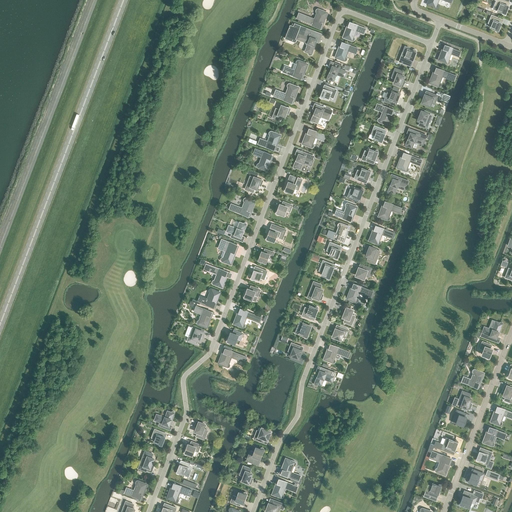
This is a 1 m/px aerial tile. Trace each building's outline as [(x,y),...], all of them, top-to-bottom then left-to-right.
[(428,0),(427,4),(431,6),(438,9),(439,5),(437,4),(438,0),(443,0),(451,3),(451,0),(428,0)] [(503,0),(497,0),(495,6),(499,7),(497,10),(503,12),(502,13),(503,14),(504,15),(505,14),(506,14),(507,10),(508,6),(508,5),(509,3),(510,3),(503,0)] [(314,26),(320,28),(323,20),(324,21),(327,13),(322,11),(322,10),(319,9),(318,9),(317,9),(316,10),(316,11),(316,12),(316,13),(317,13),(315,19),(299,13),(296,18),(314,25),(314,26)] [(500,22),(501,19),(492,15),(488,23),(492,24),(490,27),(495,30),(495,31),(496,31),(496,32),(497,32),(498,32),(499,31),(500,27),(499,27),(501,23),(500,22)] [(348,39),(351,41),(352,41),(353,41),(354,40),(354,39),(354,38),(354,37),(353,37),(355,31),(364,34),(366,28),(350,22),(347,29),(346,29),(343,37),(348,39)] [(311,55),(312,54),(313,51),(312,50),(315,43),(316,40),(315,39),(318,33),(295,24),(294,27),(290,26),(286,38),(295,42),(296,38),(306,42),(307,45),(305,51),(308,53),(308,54),(309,54),(309,55),(310,55),(311,55)] [(336,57),(340,59),(344,61),(345,61),(346,61),(346,60),(347,59),(347,58),(346,57),(345,57),(348,51),(356,54),(358,48),(342,42),(340,49),(339,49),(336,57)] [(450,62),(449,61),(449,60),(448,60),(450,53),(458,57),(461,51),(445,45),(442,52),(441,52),(438,60),(443,61),(443,62),(446,64),(447,64),(448,63),(449,63),(450,62)] [(399,61),(408,65),(410,59),(413,60),(414,56),(415,56),(416,52),(416,51),(416,50),(415,50),(414,49),(413,49),(412,50),(412,51),(408,49),(406,54),(403,52),(399,61)] [(303,72),(304,72),(307,64),(303,62),(299,60),(298,60),(297,60),(296,61),(296,62),(296,63),(297,64),(295,70),(285,66),(282,72),(301,79),(303,72)] [(341,70),(342,66),(334,63),(333,66),(331,69),(329,75),(328,74),(327,78),(327,79),(327,80),(328,80),(329,80),(330,80),(330,79),(337,82),(340,75),(344,77),(347,72),(341,70)] [(394,83),(402,86),(404,83),(401,82),(404,76),(401,75),(403,71),(395,68),(392,77),(396,79),(394,83)] [(430,82),(434,84),(434,85),(438,86),(439,87),(440,86),(441,85),(441,84),(440,83),(439,82),(442,76),(454,81),(456,75),(436,68),(434,75),(433,74),(430,82)] [(273,96),(291,103),(294,95),(295,96),(298,87),(294,86),(294,85),(290,84),(289,83),(288,84),(287,84),(287,85),(287,86),(288,87),(289,88),(286,94),(276,89),(273,96)] [(321,99),(322,99),(323,98),(328,100),(329,96),(333,98),(336,90),(327,86),(326,90),(323,89),(321,94),(320,96),(320,97),(320,98),(321,99)] [(267,88),(265,94),(270,97),(273,90),(267,88)] [(392,91),(391,94),(387,93),(384,101),(393,104),(394,101),(397,102),(399,96),(399,97),(400,94),(400,93),(400,92),(399,92),(398,92),(397,92),(397,93),(392,91)] [(422,103),(430,106),(433,98),(436,100),(437,96),(428,92),(427,96),(425,95),(422,103)] [(378,121),(378,122),(379,122),(383,124),(383,123),(388,125),(391,117),(390,116),(393,109),(382,105),(377,103),(375,109),(383,112),(381,118),(380,118),(379,118),(378,119),(378,120),(378,121)] [(284,117),(286,111),(289,112),(290,108),(282,105),(282,106),(280,110),(276,108),(273,117),(280,120),(282,116),(284,117)] [(331,110),(326,108),(318,105),(317,109),(316,109),(315,112),(315,111),(313,117),(312,117),(311,120),(311,121),(311,122),(312,123),(313,123),(313,122),(314,122),(317,123),(320,116),(328,120),(330,114),(331,110)] [(418,114),(420,114),(418,120),(420,121),(419,125),(426,128),(430,119),(428,118),(429,114),(427,114),(428,113),(419,110),(418,114)] [(382,139),(384,134),(382,133),(384,129),(374,126),(371,134),(375,135),(374,139),(379,140),(379,141),(379,142),(380,143),(381,143),(381,142),(382,142),(383,139),(382,139)] [(324,141),(326,135),(309,129),(306,136),(306,135),(302,143),(307,145),(307,146),(311,147),(312,148),(313,147),(314,146),(314,145),(313,144),(312,143),(314,137),(324,141)] [(405,145),(405,146),(405,147),(406,147),(407,147),(408,147),(408,146),(412,148),(414,141),(423,144),(425,139),(426,135),(413,130),(411,133),(410,136),(409,136),(407,142),(406,142),(405,145)] [(276,143),(277,143),(280,135),(275,133),(276,133),(272,131),(271,131),(270,131),(269,132),(269,133),(269,134),(269,135),(270,135),(268,141),(260,138),(258,144),(273,150),(276,143)] [(262,168),(267,170),(270,162),(269,162),(272,155),(255,148),(253,154),(262,158),(260,163),(259,163),(258,164),(257,164),(256,165),(257,166),(257,167),(258,168),(262,169),(262,168)] [(378,151),(378,150),(377,150),(376,150),(375,150),(375,151),(370,149),(368,152),(365,151),(362,159),(373,163),(374,160),(376,155),(377,155),(378,152),(378,151)] [(312,159),(311,159),(312,156),(301,151),(299,155),(299,154),(298,157),(297,157),(295,163),(294,163),(293,166),(293,167),(293,168),(294,168),(295,168),(296,168),(296,167),(300,169),(301,164),(304,163),(310,165),(312,159)] [(397,167),(402,169),(402,170),(405,171),(406,171),(407,171),(408,170),(408,169),(408,168),(407,167),(409,161),(420,165),(422,160),(404,153),(401,160),(400,159),(397,167)] [(354,178),(364,182),(365,178),(367,179),(369,174),(370,174),(371,172),(371,171),(370,170),(370,169),(369,169),(368,169),(367,170),(362,168),(361,172),(358,170),(354,178)] [(250,176),(245,189),(253,192),(254,188),(257,189),(259,183),(261,184),(263,180),(254,177),(254,178),(250,176)] [(288,182),(286,186),(284,189),(284,190),(284,191),(285,192),(286,193),(287,192),(288,192),(289,191),(293,193),(294,188),(298,190),(302,179),(298,177),(298,178),(293,176),(290,183),(288,182)] [(389,193),(390,193),(391,192),(394,193),(397,187),(405,190),(409,181),(395,176),(394,179),(393,179),(392,182),(389,188),(389,187),(388,191),(388,192),(389,193)] [(363,191),(363,190),(363,189),(362,188),(361,188),(361,189),(360,189),(355,187),(354,191),(350,189),(347,197),(358,201),(359,198),(360,198),(362,193),(363,191)] [(251,210),(254,202),(250,200),(250,199),(246,198),(245,198),(244,198),(244,199),(243,200),(243,201),(244,202),(245,202),(243,208),(231,204),(229,209),(248,216),(251,210)] [(289,212),(292,205),(283,201),(281,205),(279,204),(278,208),(277,208),(276,212),(276,213),(276,214),(277,214),(278,215),(279,215),(280,214),(280,213),(284,215),(286,211),(289,212)] [(379,216),(383,218),(383,219),(387,220),(388,220),(389,220),(389,219),(390,218),(390,217),(389,216),(388,216),(391,210),(400,213),(402,208),(385,201),(382,208),(379,216)] [(334,215),(350,221),(353,214),(354,214),(356,207),(352,205),(352,204),(348,203),(347,203),(346,203),(346,204),(345,205),(345,206),(346,207),(347,207),(345,212),(337,209),(334,215)] [(231,237),(239,240),(240,236),(241,237),(242,233),(242,234),(244,228),(245,228),(246,225),(246,224),(246,223),(245,223),(244,223),(243,224),(240,222),(237,229),(229,226),(227,231),(232,233),(231,237)] [(326,236),(342,242),(345,235),(346,235),(349,227),(344,225),(344,224),(341,223),(340,223),(339,223),(338,224),(337,225),(338,226),(338,227),(339,227),(337,233),(329,230),(326,236)] [(267,241),(268,241),(269,241),(270,240),(270,239),(274,241),(276,236),(279,237),(278,237),(282,239),(286,229),(272,224),(270,228),(271,228),(270,230),(269,230),(268,234),(267,234),(266,238),(266,239),(266,240),(267,241)] [(372,232),(369,240),(374,242),(374,243),(377,244),(378,244),(379,244),(380,243),(380,242),(380,241),(379,240),(381,234),(393,239),(395,233),(376,226),(373,233),(372,232)] [(226,262),(231,264),(234,256),(233,256),(237,245),(221,239),(218,248),(226,251),(224,257),(223,257),(222,257),(221,258),(221,259),(221,260),(221,261),(222,262),(226,263),(226,262)] [(329,255),(334,257),(334,258),(335,258),(335,259),(336,259),(337,259),(338,258),(339,255),(338,255),(340,250),(338,249),(339,246),(330,242),(327,250),(330,251),(329,255)] [(366,249),(368,250),(366,256),(368,257),(367,261),(375,264),(380,251),(376,249),(367,245),(366,249)] [(271,259),(274,252),(265,249),(263,252),(261,251),(260,255),(259,255),(258,259),(257,260),(258,261),(258,262),(259,262),(261,262),(262,262),(262,261),(266,262),(268,258),(271,259)] [(323,261),(319,270),(323,272),(321,275),(327,277),(326,278),(327,279),(328,279),(329,279),(330,278),(331,276),(330,275),(332,270),(334,265),(323,261)] [(217,285),(222,287),(225,279),(224,278),(227,272),(206,264),(204,269),(217,274),(215,280),(214,280),(213,280),(212,281),(212,282),(212,283),(212,284),(213,284),(217,286),(217,285)] [(356,275),(364,278),(365,275),(368,276),(371,268),(362,265),(361,268),(359,268),(356,275)] [(264,279),(267,271),(257,268),(256,271),(254,270),(252,275),(251,275),(250,278),(250,279),(251,279),(251,280),(252,280),(253,280),(254,279),(259,281),(260,278),(264,279)] [(313,297),(321,300),(322,296),(320,295),(322,289),(320,289),(321,285),(314,282),(308,298),(312,299),(313,297)] [(347,298),(352,300),(351,301),(355,302),(356,302),(357,302),(358,301),(358,300),(358,299),(357,298),(359,292),(371,297),(373,291),(354,284),(351,291),(350,290),(347,298)] [(248,298),(255,301),(260,289),(250,286),(249,289),(247,288),(246,292),(245,292),(243,296),(243,297),(244,298),(244,299),(245,299),(246,299),(247,299),(248,298)] [(216,300),(217,300),(220,292),(215,291),(215,290),(212,288),(211,288),(210,289),(209,289),(209,290),(209,291),(209,292),(210,293),(208,299),(200,295),(198,301),(200,302),(213,307),(216,300)] [(202,325),(207,327),(210,319),(209,319),(212,312),(196,306),(194,311),(202,314),(200,320),(199,320),(198,320),(197,321),(197,322),(197,323),(197,324),(198,325),(202,326),(202,325)] [(302,315),(311,319),(312,316),(314,316),(316,311),(317,311),(318,309),(318,308),(318,307),(317,306),(316,306),(315,307),(315,308),(310,306),(308,309),(305,308),(302,315)] [(343,310),(345,311),(343,317),(345,318),(343,322),(351,325),(355,316),(351,314),(352,310),(344,307),(343,310)] [(234,323),(238,325),(238,326),(242,327),(243,327),(244,327),(245,326),(245,325),(245,324),(244,324),(243,323),(246,317),(259,322),(261,317),(240,309),(238,316),(237,315),(234,323)] [(308,334),(310,329),(308,328),(309,325),(309,326),(310,325),(300,321),(295,333),(304,336),(304,337),(304,338),(305,338),(306,338),(307,338),(307,337),(308,334)] [(502,324),(503,323),(502,322),(501,322),(500,322),(499,323),(496,322),(493,330),(484,327),(481,336),(494,341),(496,337),(496,338),(497,335),(498,335),(501,327),(502,324)] [(333,337),(340,340),(342,336),(345,338),(348,330),(339,326),(338,329),(335,329),(333,337)] [(187,341),(195,344),(196,340),(199,341),(201,335),(203,336),(205,332),(196,329),(194,333),(191,332),(187,341)] [(227,340),(226,341),(227,342),(227,343),(228,343),(229,343),(230,343),(231,342),(235,343),(237,339),(240,340),(243,333),(234,330),(232,333),(230,332),(229,336),(228,336),(227,340)] [(491,354),(491,353),(492,349),(490,349),(492,345),(482,342),(480,349),(483,350),(482,354),(486,356),(486,357),(486,358),(487,358),(487,359),(489,359),(489,358),(490,357),(491,354)] [(291,355),(298,358),(301,351),(299,350),(301,346),(292,343),(290,347),(293,348),(291,355)] [(324,359),(329,361),(328,362),(332,363),(333,363),(334,363),(335,362),(335,361),(335,360),(335,359),(334,359),(336,353),(348,358),(350,352),(331,344),(328,351),(327,351),(324,359)] [(223,365),(223,366),(227,367),(228,367),(229,367),(229,366),(230,365),(230,364),(229,363),(228,363),(231,357),(241,361),(243,355),(225,348),(222,355),(219,363),(223,365)] [(314,383),(314,384),(315,385),(316,385),(317,385),(317,384),(321,385),(323,379),(332,382),(334,376),(335,373),(322,368),(320,371),(319,374),(318,374),(316,379),(314,383)] [(461,382),(477,388),(479,381),(480,381),(483,373),(479,371),(475,369),(474,369),(473,369),(473,370),(472,371),(472,372),(473,373),(474,373),(471,379),(463,376),(461,382)] [(505,385),(503,388),(506,389),(503,395),(506,396),(504,400),(511,403),(511,402),(511,385),(510,385),(510,387),(505,385)] [(457,404),(470,409),(471,406),(469,405),(471,399),(469,398),(470,394),(462,391),(457,404)] [(511,418),(511,412),(497,407),(495,413),(494,413),(491,421),(495,423),(495,424),(499,425),(500,425),(501,425),(502,424),(502,423),(502,422),(501,421),(503,415),(511,418)] [(464,427),(464,426),(466,422),(465,422),(467,418),(464,417),(466,413),(457,410),(454,417),(457,418),(456,423),(460,424),(460,425),(460,426),(461,427),(462,427),(463,427),(464,427)] [(174,413),(174,412),(173,411),(172,411),(171,411),(171,412),(167,411),(165,417),(157,414),(154,420),(160,422),(159,425),(167,428),(168,425),(170,422),(172,417),(173,417),(174,413)] [(196,421),(195,424),(197,425),(195,431),(197,432),(196,436),(204,439),(207,430),(203,428),(205,424),(196,421)] [(489,427),(487,434),(486,434),(483,442),(488,444),(487,444),(491,446),(492,446),(493,446),(494,445),(494,444),(494,443),(494,442),(493,441),(495,436),(504,439),(506,433),(489,427)] [(254,439),(266,443),(271,431),(262,428),(260,432),(257,431),(254,439)] [(160,446),(161,446),(162,446),(162,445),(163,442),(166,433),(155,429),(152,437),(155,438),(154,442),(159,444),(159,445),(160,446)] [(431,443),(429,447),(433,448),(434,446),(451,453),(452,449),(454,450),(456,445),(457,445),(458,443),(458,442),(458,441),(457,440),(456,440),(455,441),(446,438),(444,445),(436,441),(434,445),(431,443)] [(197,452),(200,445),(191,441),(190,445),(188,444),(186,448),(185,448),(184,451),(184,453),(184,454),(185,454),(186,455),(187,455),(188,454),(188,453),(192,455),(194,450),(197,452)] [(260,460),(261,459),(260,458),(262,454),(264,450),(264,449),(264,448),(263,448),(262,447),(261,447),(260,448),(260,449),(255,447),(254,452),(250,450),(246,461),(252,463),(254,459),(257,461),(259,461),(260,461),(260,460)] [(433,448),(429,447),(428,451),(431,452),(429,458),(440,462),(438,468),(437,468),(436,468),(435,469),(435,470),(435,471),(435,472),(436,472),(440,474),(440,473),(445,475),(448,466),(447,466),(450,458),(432,451),(433,448)] [(479,460),(488,463),(492,452),(483,449),(482,452),(479,451),(477,457),(477,456),(476,459),(476,460),(476,461),(477,461),(478,461),(479,461),(479,460)] [(146,470),(151,472),(154,466),(151,465),(153,459),(151,458),(153,454),(145,451),(138,468),(146,471),(146,470)] [(281,474),(298,481),(301,475),(291,471),(293,465),(294,466),(295,465),(296,465),(296,464),(296,463),(295,462),(294,461),(291,460),(290,461),(286,459),(283,467),(284,467),(281,474)] [(177,474),(178,474),(179,474),(180,473),(188,476),(192,465),(183,462),(182,465),(180,464),(178,469),(177,469),(176,472),(176,473),(177,473),(177,474)] [(242,480),(251,484),(252,480),(249,479),(252,473),(249,473),(251,469),(243,466),(240,475),(244,476),(242,480)] [(472,473),(471,473),(470,477),(469,476),(468,480),(468,481),(468,482),(469,483),(470,483),(471,483),(472,483),(472,482),(476,483),(478,479),(481,481),(484,474),(473,470),(472,473)] [(487,470),(485,476),(497,480),(500,474),(487,470)] [(272,494),(277,496),(280,498),(282,498),(283,497),(284,496),(283,495),(283,494),(282,493),(284,488),(295,492),(298,486),(297,486),(294,485),(279,479),(276,486),(275,486),(272,494)] [(143,492),(146,484),(142,482),(138,480),(137,480),(136,480),(136,481),(135,482),(135,483),(136,484),(137,485),(135,490),(126,487),(124,493),(140,499),(143,492)] [(179,492),(190,496),(192,490),(174,483),(171,490),(170,490),(167,498),(172,500),(171,500),(175,502),(176,502),(177,502),(178,501),(178,500),(178,499),(178,498),(177,497),(179,492)] [(424,496),(433,499),(434,497),(436,497),(440,489),(441,486),(441,485),(440,484),(439,484),(438,485),(433,483),(431,487),(428,485),(424,496)] [(473,494),(465,491),(461,499),(459,503),(459,504),(459,505),(460,506),(461,506),(462,506),(463,506),(463,505),(469,507),(470,503),(474,504),(475,501),(478,502),(480,498),(481,499),(483,494),(475,491),(474,496),(472,495),(472,494),(473,494)] [(240,505),(241,502),(243,503),(245,499),(247,495),(247,494),(247,493),(246,492),(245,492),(244,492),(243,493),(242,493),(238,492),(237,496),(233,495),(231,502),(240,505)] [(271,504),(269,503),(266,511),(268,511),(274,511),(275,511),(278,511),(280,508),(283,509),(284,504),(273,500),(271,504)] [(133,511),(134,509),(132,508),(133,504),(126,501),(121,511),(133,511)]
